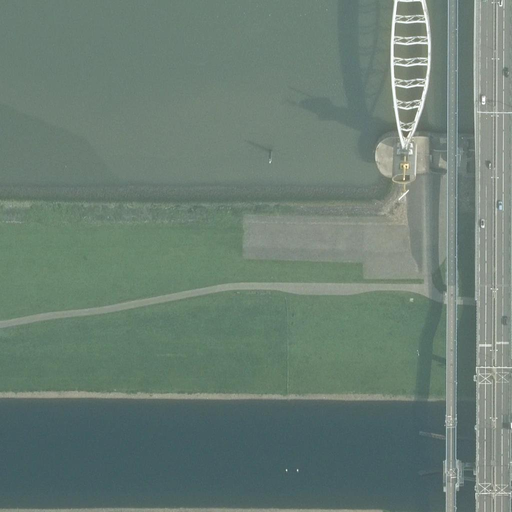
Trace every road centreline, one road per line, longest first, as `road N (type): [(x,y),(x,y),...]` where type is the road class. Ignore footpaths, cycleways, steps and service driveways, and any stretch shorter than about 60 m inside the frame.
road 1 (primary): [(486,0),(484,511)]
road 2 (primary): [(503,511),(504,0)]
